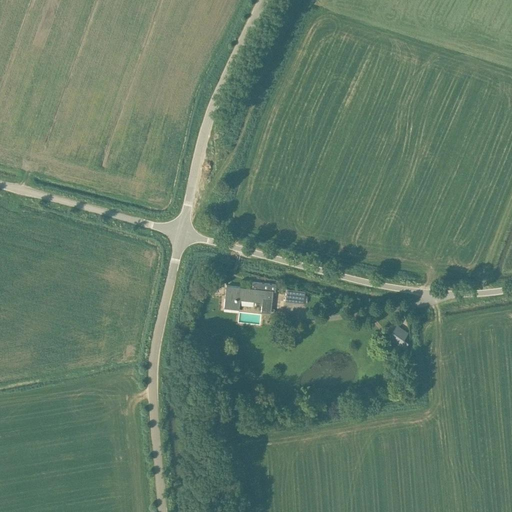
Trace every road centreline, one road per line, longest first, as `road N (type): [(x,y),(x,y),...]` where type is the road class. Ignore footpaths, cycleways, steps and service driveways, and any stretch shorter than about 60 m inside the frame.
road 1 (unclassified): [(181,233),(370,283),(441,294),(511,288)]
road 2 (unclassified): [(181,233),(210,111),(262,0)]
road 3 (unclassified): [(0,185),(181,233)]
road 4 (unclassified): [(152,371),(181,233)]
road 5 (unclassified): [(152,371),(163,511)]
